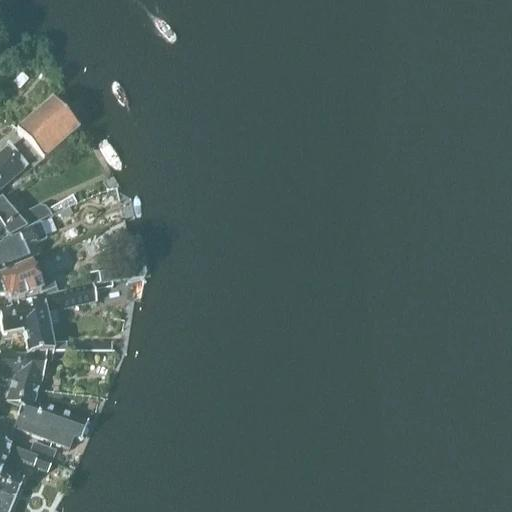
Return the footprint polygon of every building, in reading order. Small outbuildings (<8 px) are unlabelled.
[(16,133),(25,143),(16,151),(33,171),(79,131),(52,102),(16,133)] [(0,205),(1,205),(0,202),(0,192),(23,172),(7,150),(0,155),(0,205)] [(0,205),(0,239),(4,236),(8,241),(20,235),(38,225),(58,214),(68,209),(75,205),(71,198),(45,212),(43,209),(38,209),(15,221),(1,205),(0,205)] [(68,209),(58,214),(61,220),(71,215),(68,209)] [(7,244),(0,247),(0,274),(28,264),(27,263),(36,260),(31,247),(45,242),(38,225),(20,235),(21,239),(7,244)] [(0,279),(0,295),(4,296),(8,298),(11,305),(57,295),(51,279),(47,280),(41,265),(32,268),(31,268),(0,279)] [(144,279),(142,267),(98,274),(100,286),(144,279)] [(23,332),(26,354),(54,355),(52,345),(47,326),(58,324),(56,313),(96,305),(93,287),(11,305),(12,310),(0,312),(0,325),(2,337),(23,332)] [(65,345),(52,345),(54,355),(65,355),(65,345)] [(0,380),(11,385),(13,385),(14,383),(22,385),(22,387),(28,389),(28,388),(38,392),(42,381),(43,364),(50,365),(54,355),(26,354),(27,358),(0,358),(0,380)] [(13,385),(11,385),(12,387),(5,406),(21,411),(14,432),(69,452),(74,439),(81,442),(87,425),(33,406),(38,392),(28,388),(28,389),(22,387),(22,385),(14,383),(13,385)] [(0,511),(10,511),(23,483),(18,481),(20,476),(3,469),(8,457),(34,467),(33,470),(47,475),(51,465),(0,444),(0,511)] [(29,454),(52,462),(56,452),(33,444),(29,454)]
